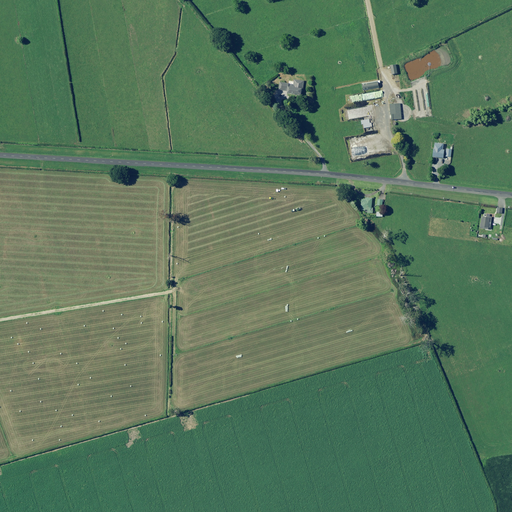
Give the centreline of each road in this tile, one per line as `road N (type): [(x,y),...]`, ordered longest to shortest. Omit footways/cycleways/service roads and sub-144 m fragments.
road 1 (unclassified): [(0,155),(321,172),(511,195)]
road 2 (track): [(332,173),(193,0)]
road 3 (track): [(367,0),(385,80),(394,90),(422,87)]
